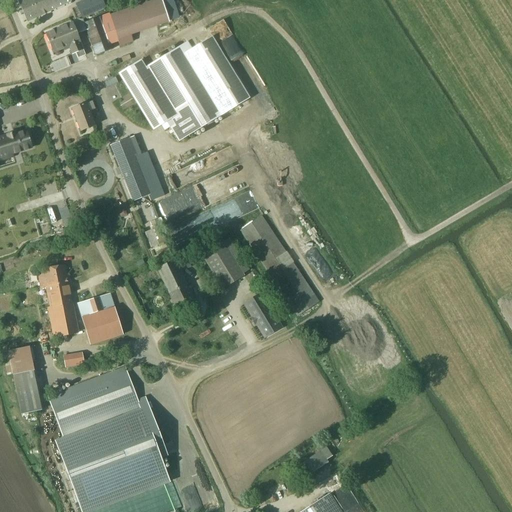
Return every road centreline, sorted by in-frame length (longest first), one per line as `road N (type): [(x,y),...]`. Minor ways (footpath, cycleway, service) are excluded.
road 1 (unclassified): [(230,511),(77,198),(8,0)]
road 2 (track): [(195,32),(240,9),(275,23),(416,245)]
road 3 (track): [(256,347),(322,314),(337,295),(511,187)]
road 4 (track): [(69,511),(44,455),(45,392),(53,380)]
